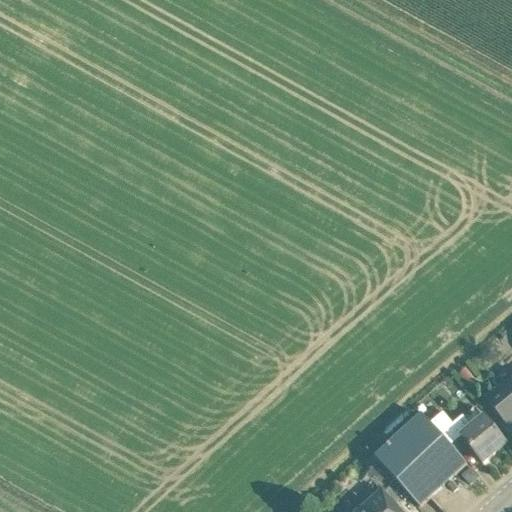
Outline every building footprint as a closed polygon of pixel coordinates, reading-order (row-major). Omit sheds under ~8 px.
[(511,422),(511,377),(487,399),(509,425),(511,422)] [(506,447),(475,409),(453,427),(444,416),(431,427),(447,444),(457,435),(483,466),(506,447)] [(420,509),(467,466),(447,444),(431,427),(423,418),(393,445),(376,461),(379,465),(417,506),(420,509)] [(470,486),(479,479),(471,470),(462,478),(470,486)] [(399,511),(383,494),(363,511),(399,511)]
